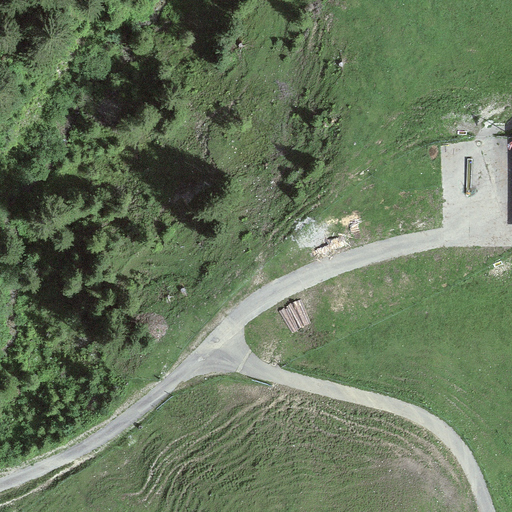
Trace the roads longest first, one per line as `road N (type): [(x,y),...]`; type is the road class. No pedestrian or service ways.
road 1 (track): [(0,484),(93,440),(210,357),(340,388),(433,423),(465,457),(487,511)]
road 2 (track): [(210,357),(250,307),(279,288),(386,247),(491,224)]
